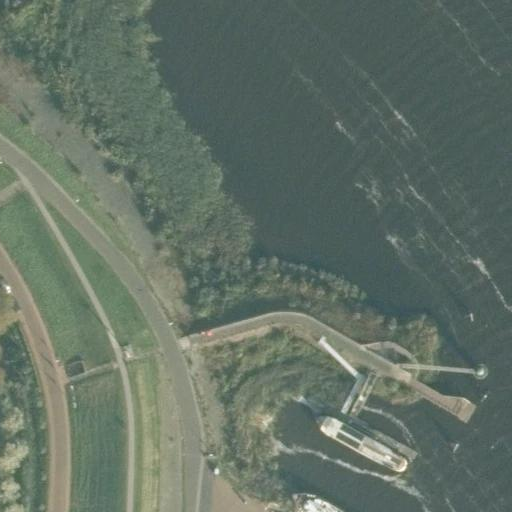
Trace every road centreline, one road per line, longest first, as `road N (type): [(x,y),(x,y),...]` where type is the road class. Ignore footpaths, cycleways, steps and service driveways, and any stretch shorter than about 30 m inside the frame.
road 1 (unclassified): [(201,511),(186,406),(155,319),(113,261),(0,147)]
road 2 (unclassified): [(58,511),(54,387),(0,262)]
